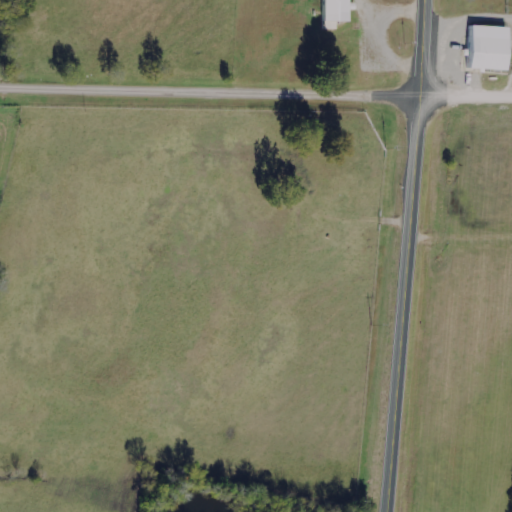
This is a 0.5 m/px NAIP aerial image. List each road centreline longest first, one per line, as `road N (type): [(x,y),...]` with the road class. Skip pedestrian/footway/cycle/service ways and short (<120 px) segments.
road 1 (tertiary): [(393,511),(427,0)]
road 2 (residential): [(0,76),(423,97)]
